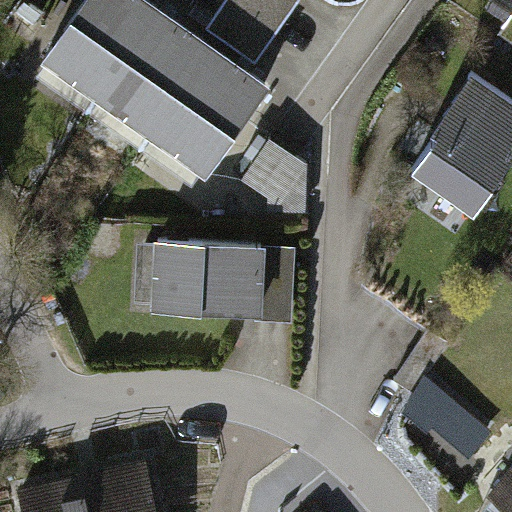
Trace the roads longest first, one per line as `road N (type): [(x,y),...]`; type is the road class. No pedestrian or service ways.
road 1 (residential): [(399,511),(330,441),(254,402),(157,395),(0,427)]
road 2 (residential): [(389,0),(290,138)]
